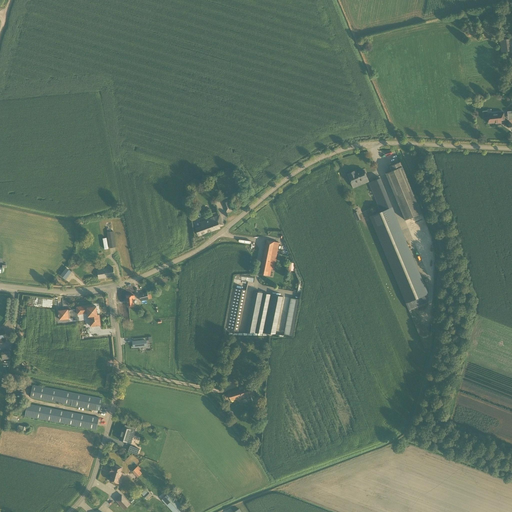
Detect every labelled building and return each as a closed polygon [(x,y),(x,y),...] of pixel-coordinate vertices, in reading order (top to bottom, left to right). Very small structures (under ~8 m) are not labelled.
[(499,40),(501,52),(511,51),(509,39),(499,40)] [(487,111),(482,111),(483,118),(487,118),(488,123),(496,123),(501,123),(501,120),(504,120),(504,115),(503,112),(497,113),(498,115),(493,115),(493,113),(487,113),(487,111)] [(423,215),(422,213),(400,162),(389,167),(391,171),(385,174),(405,220),(411,218),(412,220),(423,215)] [(369,182),(364,170),(356,173),(355,171),(348,174),(353,188),(369,182)] [(384,204),(390,202),(380,178),(369,183),(380,210),(385,208),(384,204)] [(228,210),(229,212),(233,211),(229,199),(223,201),(227,211),(228,210)] [(405,303),(428,294),(400,226),(399,226),(391,207),(369,216),(405,303)] [(200,222),(201,225),(195,227),(198,236),(220,228),(219,227),(223,225),(220,215),(200,222)] [(112,222),(105,223),(107,237),(114,236),(112,222)] [(114,236),(107,237),(109,248),(116,247),(114,236)] [(277,242),(267,240),(260,274),(270,276),(271,269),(273,269),(276,255),(275,255),(277,242)] [(66,268),(60,275),(65,280),(71,272),(66,268)] [(114,276),(113,268),(97,271),(99,279),(114,276)] [(234,288),(226,328),(238,330),(246,290),(234,288)] [(275,334),(283,297),(253,291),(245,328),(244,333),(275,334)] [(152,298),(150,292),(139,294),(141,301),(152,298)] [(299,300),(290,298),(284,334),(293,335),(299,300)] [(63,308),(58,309),(58,311),(59,312),(59,314),(59,316),(59,320),(60,320),(68,319),(73,318),(73,321),(78,320),(78,314),(88,313),(88,317),(89,316),(90,326),(100,325),(99,315),(97,315),(96,307),(92,307),(91,305),(77,307),(71,307),(70,307),(63,308)] [(145,339),(132,340),(133,347),(145,346),(145,339)] [(9,350),(1,351),(1,359),(10,358),(9,350)] [(216,386),(220,389),(226,379),(222,376),(216,386)] [(102,399),(32,385),(30,397),(100,411),(102,399)] [(236,400),(253,395),(250,386),(243,388),(242,386),(239,387),(240,389),(229,393),(230,397),(231,400),(236,399),(236,400)] [(99,417),(27,404),(24,416),(96,430),(99,417)] [(123,427),(119,440),(124,441),(126,442),(131,443),(136,428),(125,425),(124,428),(123,427)] [(130,446),(128,451),(137,455),(139,449),(130,446)] [(166,471),(153,457),(145,464),(158,479),(166,471)] [(119,467),(114,465),(114,466),(112,466),(109,473),(111,474),(109,481),(119,483),(122,472),(120,472),(122,468),(119,467)] [(131,471),(137,477),(142,473),(139,470),(141,469),(138,465),(131,471)] [(145,489),(141,493),(147,500),(152,495),(145,489)] [(161,499),(172,511),(184,511),(186,510),(169,492),(161,499)] [(122,494),(115,500),(119,504),(124,510),(131,504),(125,498),(122,494)]
